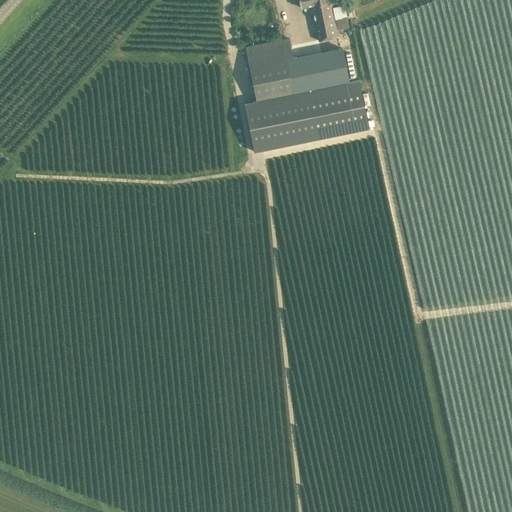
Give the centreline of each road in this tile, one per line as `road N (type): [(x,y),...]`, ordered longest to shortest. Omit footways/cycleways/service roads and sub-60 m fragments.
road 1 (track): [(300,511),(262,171),(178,182),(15,175)]
road 2 (track): [(511,306),(417,317),(376,133)]
